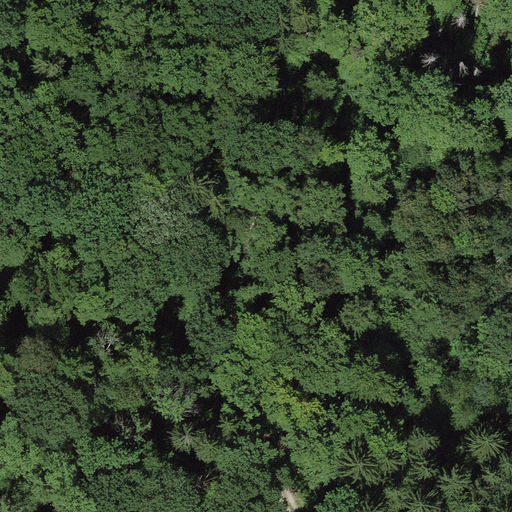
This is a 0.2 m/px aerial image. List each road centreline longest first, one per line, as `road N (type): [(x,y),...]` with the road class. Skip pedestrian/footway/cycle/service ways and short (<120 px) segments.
road 1 (track): [(126,0),(246,131),(273,221),(262,284),(261,386),(296,511)]
road 2 (track): [(0,263),(66,244),(266,259)]
